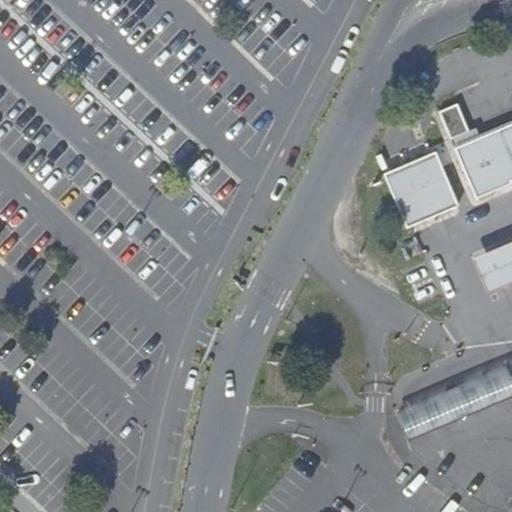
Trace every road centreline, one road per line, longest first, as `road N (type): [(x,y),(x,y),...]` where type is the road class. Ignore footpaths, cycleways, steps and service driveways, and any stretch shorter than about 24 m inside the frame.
road 1 (tertiary): [(392,46),(239,356),(202,511)]
road 2 (tertiary): [(511,12),(443,14),(392,46)]
